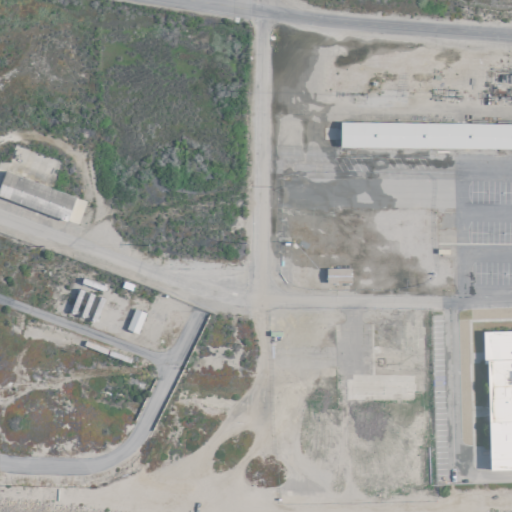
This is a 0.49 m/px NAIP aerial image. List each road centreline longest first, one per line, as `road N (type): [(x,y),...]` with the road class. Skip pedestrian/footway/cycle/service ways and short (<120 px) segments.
road 1 (residential): [(0,217),(205,288),(511,302)]
road 2 (residential): [(511,35),(193,0)]
road 3 (residential): [(256,0),(256,295)]
road 4 (residential): [(255,160),(398,158),(396,301)]
road 5 (residential): [(450,301),(454,452),(472,473),(511,474)]
